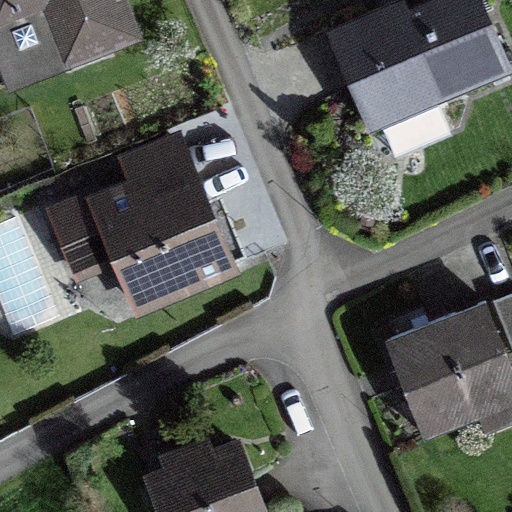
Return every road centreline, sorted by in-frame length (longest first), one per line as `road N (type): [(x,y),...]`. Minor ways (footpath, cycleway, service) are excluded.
road 1 (residential): [(302,307),(0,463)]
road 2 (residential): [(302,307),(299,244),(195,0)]
road 3 (residential): [(384,511),(302,307)]
